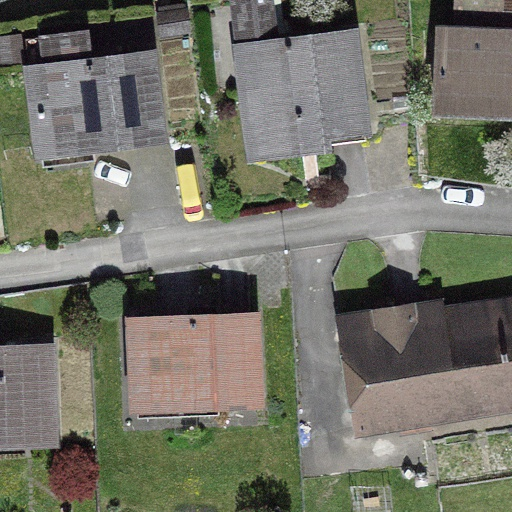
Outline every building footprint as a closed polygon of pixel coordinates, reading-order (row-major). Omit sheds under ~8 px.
[(284,0),(234,0),(240,47),(257,45),(289,41),(284,0)] [(499,0),(457,0),(457,18),(498,20),(499,0)] [(438,31),(435,109),(511,112),(511,2),(509,3),(508,34),(438,31)] [(193,8),(157,8),(157,37),(194,37),(193,8)] [(116,58),(115,53),(91,56),(86,31),(26,39),(41,153),(160,138),(149,53),(116,58)] [(262,86),(246,88),(254,154),(325,145),(324,133),(364,128),(352,33),(289,41),(257,45),(262,86)] [(339,324),(355,425),(511,399),(511,314),(445,326),(442,308),(339,324)] [(253,315),(133,320),(136,406),(257,401),(253,315)] [(0,349),(0,439),(51,438),(49,348),(0,349)]
